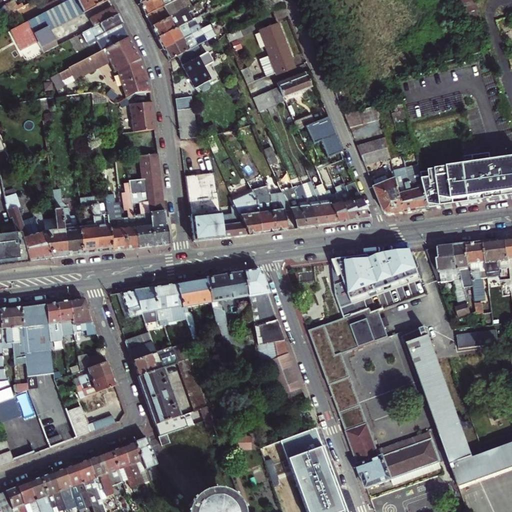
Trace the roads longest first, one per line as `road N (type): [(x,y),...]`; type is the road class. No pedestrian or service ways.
road 1 (residential): [(92,281),(136,420),(126,431),(0,478)]
road 2 (residential): [(269,256),(362,511)]
road 3 (tertiary): [(183,255),(161,83),(125,0)]
road 4 (residential): [(381,229),(289,0)]
road 5 (primary): [(511,211),(381,229)]
road 6 (primary): [(385,240),(511,225)]
